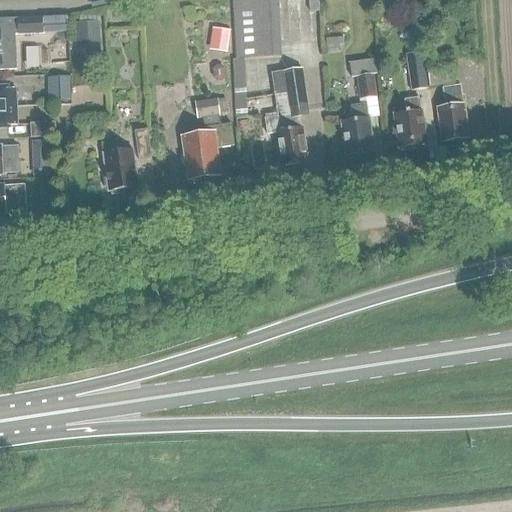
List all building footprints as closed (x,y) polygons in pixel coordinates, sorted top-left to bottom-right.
[(229,0),(232,60),(279,58),(276,0),(229,0)] [(308,0),(309,13),(318,12),(317,0),(308,0)] [(15,35),(43,34),(67,32),(66,16),(0,19),(0,70),(17,70),(15,35)] [(98,23),(96,23),(79,23),(74,23),(74,42),(99,41),(98,23)] [(229,31),(212,29),(209,52),(226,54),(229,31)] [(343,38),(325,39),(326,46),(343,45),(343,38)] [(404,57),(409,93),(427,90),(422,55),(404,57)] [(454,84),(450,59),(426,63),(430,88),(454,84)] [(354,79),(373,76),(376,75),(374,60),(348,64),(350,79),(354,79)] [(271,75),(278,118),(264,120),(267,136),(276,135),(281,167),(307,163),(302,129),(300,129),(298,119),(308,117),(301,70),(271,75)] [(69,78),(46,79),(46,103),(70,103),(69,78)] [(245,78),(233,79),(235,119),(247,118),(245,78)] [(377,103),(374,78),(354,81),(358,106),(377,103)] [(460,87),(454,88),(443,89),(446,108),(437,109),(442,143),(468,140),(463,106),(462,107),(460,87)] [(0,108),(16,108),(15,90),(8,90),(8,89),(0,89),(0,108)] [(426,146),(419,99),(404,101),(406,114),(393,116),(398,150),(400,149),(401,153),(411,151),(411,148),(426,146)] [(214,100),(192,103),(194,121),(201,120),(202,128),(218,126),(214,100)] [(373,153),(368,120),(366,105),(349,107),(352,125),(341,127),(346,157),(347,157),(347,161),(358,159),(357,156),(373,153)] [(16,108),(0,108),(0,127),(7,127),(7,126),(16,126),(16,108)] [(92,122),(74,124),(76,143),(94,141),(92,122)] [(53,138),(52,124),(28,125),(29,139),(53,138)] [(235,147),(231,125),(196,130),(197,136),(181,139),(188,182),(220,177),(216,150),(235,147)] [(133,133),(138,161),(151,159),(146,131),(133,133)] [(46,142),(31,142),(31,151),(46,150),(46,142)] [(138,189),(133,151),(120,152),(118,142),(101,145),(106,179),(103,180),(104,190),(107,189),(108,193),(110,193),(110,197),(124,195),(123,191),(138,189)] [(18,173),(17,148),(1,148),(2,147),(0,147),(0,174),(2,175),(2,174),(18,173)] [(0,214),(6,214),(6,213),(27,211),(25,186),(0,187),(0,214)] [(50,192),(40,193),(41,211),(51,210),(50,192)]
